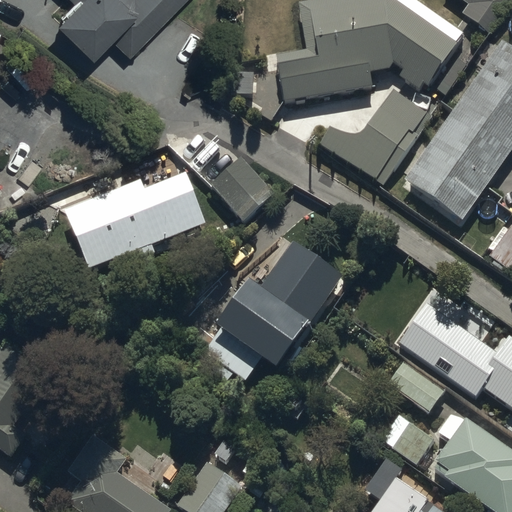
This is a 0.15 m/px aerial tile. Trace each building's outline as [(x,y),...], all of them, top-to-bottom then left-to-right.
[(67,0),(55,14),(90,48),(106,31),(128,53),(179,0),(67,0)] [(470,65),(453,53),(465,36),(412,0),(330,0),(299,6),(306,53),(279,57),(286,104),(375,90),(374,73),(396,71),(395,65),(405,71),(399,79),(421,94),(425,87),(428,89),(436,78),(453,90),(470,65)] [(511,1),(510,0),(459,0),(469,6),(463,14),(489,33),(511,1)] [(511,49),(505,44),(407,181),(463,221),(511,152),(511,49)] [(332,130),(321,147),(383,187),(434,117),(394,92),(364,134),(363,135),(362,135),(361,136),(360,136),(359,136),(358,137),(357,137),(356,137),(355,137),(354,138),(353,138),(352,138),(351,138),(350,138),(349,138),(348,138),(347,137),(346,137),(345,137),(344,137),(343,137),(342,136),(341,136),(340,136),(339,135),(338,134),(337,134),(336,133),(335,133),(334,132),(334,131),(333,131),(332,130)] [(243,160),(212,187),(244,224),(275,196),(243,160)] [(153,247),(206,224),(186,177),(145,194),(140,183),(67,214),(91,271),(140,251),(143,259),(156,254),(153,247)] [(511,227),(489,257),(509,272),(511,267),(511,227)] [(295,244),(262,289),(249,281),(216,327),(223,331),(207,354),(220,363),(213,373),(228,384),(234,375),(246,384),(263,361),(280,373),(284,367),(290,371),(304,350),(298,346),(346,280),(295,244)] [(363,315),(384,284),(370,274),(349,305),(363,315)] [(485,390),(511,408),(511,339),(505,335),(495,350),(430,306),(417,325),(412,322),(395,345),(477,402),(485,390)] [(14,429),(51,376),(9,347),(5,352),(0,349),(0,451),(13,461),(29,438),(14,429)] [(403,364),(387,387),(430,416),(446,393),(403,364)] [(430,469),(491,511),(511,511),(511,449),(469,420),(466,424),(453,415),(439,436),(449,443),(430,469)] [(434,442),(402,418),(383,442),(416,467),(434,442)] [(82,483),(68,505),(77,511),(171,511),(120,477),(130,462),(94,438),(70,475),(82,483)] [(213,457),(178,506),(185,511),(229,511),(250,483),(213,457)] [(374,511),(442,511),(426,501),(424,504),(383,474),(368,494),(381,504),(374,511)]
